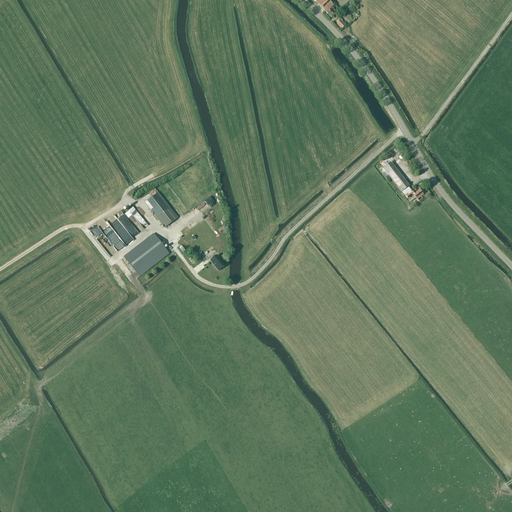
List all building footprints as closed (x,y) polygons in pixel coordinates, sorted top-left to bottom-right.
[(332,7),(335,4),(332,1),(331,3),(328,0),(317,0),(316,2),(323,10),(326,13),(331,18),(337,12),(332,7)] [(342,29),(345,26),(342,22),(342,21),(341,20),(341,21),(340,21),(337,24),(342,29)] [(349,33),(346,34),(353,42),(355,40),(349,33)] [(409,186),(398,172),(390,162),(389,163),(385,158),(380,162),(384,168),(383,169),(390,178),(402,192),(405,196),(410,202),(415,198),(417,200),(418,202),(422,199),(421,197),(423,195),(423,194),(423,193),(422,192),(421,192),(419,190),(414,194),(408,187),(409,186)] [(164,229),(178,218),(158,193),(145,203),(164,229)] [(126,213),(116,220),(126,233),(122,237),(112,244),(111,244),(111,245),(101,242),(107,250),(113,246),(118,253),(119,253),(135,242),(133,238),(139,234),(137,230),(138,230),(141,228),(138,227),(135,229),(127,217),(128,214),(129,213),(131,215),(133,216),(143,230),(148,226),(134,206),(125,213),(126,213)] [(214,222),(224,214),(219,209),(209,216),(214,222)] [(188,231),(203,253),(200,255),(202,258),(206,255),(207,257),(224,246),(218,237),(215,239),(210,231),(206,234),(200,224),(188,231)] [(139,277),(169,254),(153,234),(124,257),(139,277)] [(217,256),(210,261),(218,271),(225,266),(217,256)] [(197,273),(205,266),(202,263),(194,269),(197,273)]
